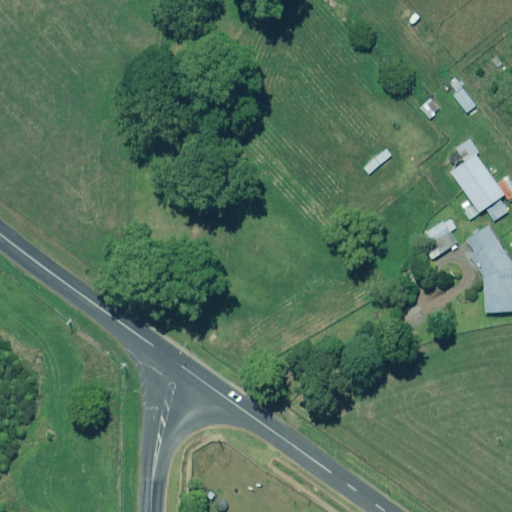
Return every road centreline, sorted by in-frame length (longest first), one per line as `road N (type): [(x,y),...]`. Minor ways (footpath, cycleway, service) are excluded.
road 1 (tertiary): [(386,511),(179,363)]
road 2 (tertiary): [(179,363),(0,232)]
road 3 (tertiary): [(151,511),(179,363)]
